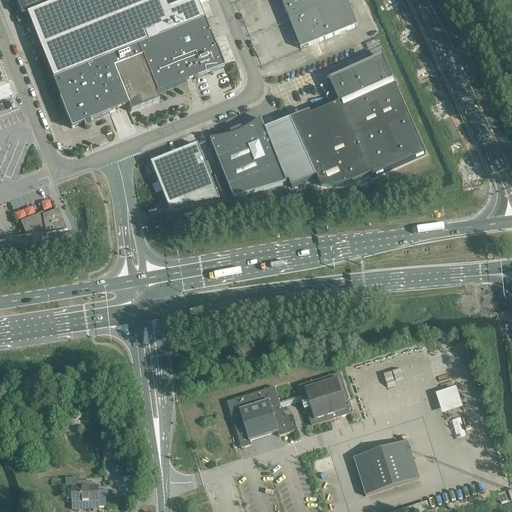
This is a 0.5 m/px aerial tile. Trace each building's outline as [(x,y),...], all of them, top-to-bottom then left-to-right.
[(14,0),(17,7),(21,17),(26,15),(63,0),(14,0)] [(63,0),(26,15),(34,34),(38,44),(38,45),(39,47),(52,82),(58,96),(71,129),(82,125),(84,128),(85,130),(88,130),(90,128),(90,126),(89,122),(128,106),(131,113),(159,102),(156,95),(223,68),(195,0),(190,0),(171,8),(167,9),(163,0),(63,0)] [(346,0),(280,0),(301,50),(357,27),(346,0)] [(16,20),(18,26),(28,23),(25,17),(16,20)] [(311,117),(310,113),(290,120),(316,178),(316,177),(320,186),(324,187),(327,187),(329,187),(334,187),(336,186),(341,186),(346,185),(350,184),(355,182),(357,181),(372,174),(374,178),(426,155),(395,86),(392,88),(390,83),(393,82),(383,58),(330,82),(340,103),(311,117)] [(210,141),(210,142),(211,142),(234,200),(287,184),(286,182),(265,130),(262,121),(261,120),(257,123),(254,125),(251,127),(249,129),(243,132),(241,128),(230,133),(232,137),(227,138),(220,139),(217,140),(210,141)] [(290,120),(265,130),(286,182),(289,181),(292,187),(316,178),(290,120)] [(220,201),(198,146),(170,157),(164,154),(161,160),(151,164),(169,210),(220,201)] [(63,221),(58,210),(43,217),(23,225),(28,237),(57,232),(59,231),(60,231),(61,230),(62,229),(63,227),(63,226),(63,225),(63,224),(63,223),(63,222),(63,221)] [(299,387),(304,404),(302,405),(304,411),(306,410),(312,427),(353,414),(340,374),(299,387)] [(445,413),(465,407),(458,386),(438,393),(445,413)] [(275,388),(227,403),(242,449),(252,446),(251,443),(278,434),(279,437),(294,433),(289,416),(284,418),(275,388)] [(463,417),(454,419),(458,437),(468,435),(463,417)] [(420,480),(408,443),(408,442),(354,460),(366,497),(420,480)] [(131,468),(129,459),(125,460),(123,446),(113,447),(116,470),(131,468)] [(121,471),(125,483),(134,480),(131,468),(121,471)] [(99,503),(99,486),(92,486),(92,482),(86,482),(86,486),(72,487),(72,504),(99,503)] [(508,503),(504,493),(499,495),(502,505),(508,503)]
